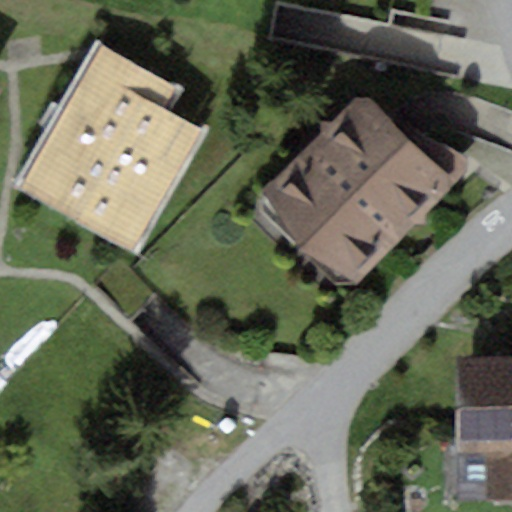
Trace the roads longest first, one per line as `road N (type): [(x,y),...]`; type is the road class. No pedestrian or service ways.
road 1 (residential): [(319,401),(511,229)]
road 2 (residential): [(195,511),(319,401)]
